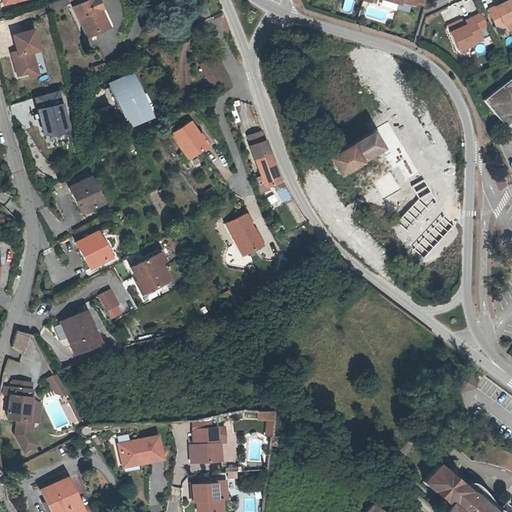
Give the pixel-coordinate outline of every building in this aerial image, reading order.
[(113,11),(108,0),(105,0),(86,9),(100,38),(118,29),(110,13),(113,11)] [(511,1),(505,5),(497,8),(490,11),(498,30),(508,26),(506,24),(511,21),(511,1)] [(481,14),(463,22),(465,26),(458,29),(450,33),(458,51),(482,41),(478,30),(487,26),(481,14)] [(33,30),(13,35),(18,55),(13,57),(18,76),(37,71),(32,52),(38,50),(33,30)] [(221,90),(231,85),(216,55),(200,63),(216,92),(221,90)] [(36,59),(40,72),(46,70),(42,57),(36,59)] [(96,72),(107,68),(104,62),(94,66),(96,72)] [(511,74),(480,100),(502,127),(511,118),(511,74)] [(133,81),(114,91),(120,103),(119,103),(131,124),(151,113),(133,81)] [(56,94),(35,100),(39,113),(38,113),(44,135),(66,128),(56,94)] [(207,147),(190,121),(172,133),(189,159),(207,147)] [(333,180),(383,150),(371,131),(322,159),(333,180)] [(263,132),(247,138),(261,177),(255,179),(260,191),(282,182),(270,151),(270,149),(263,132)] [(101,202),(87,178),(68,188),(81,213),(101,202)] [(212,186),(204,191),(209,198),(216,194),(212,186)] [(268,194),(273,206),(291,200),(287,188),(268,194)] [(245,257),(251,253),(264,244),(242,215),(224,226),(239,249),(245,257)] [(111,257),(98,231),(76,243),(90,268),(111,257)] [(161,262),(156,251),(127,267),(135,282),(132,283),(141,298),(167,284),(157,264),(161,262)] [(97,294),(106,311),(119,305),(111,288),(97,294)] [(94,337),(84,308),(61,317),(73,352),(97,344),(94,337)] [(22,351),(27,331),(17,328),(12,344),(22,351)] [(471,372),(457,376),(461,391),(475,387),(471,372)] [(8,416),(18,417),(32,418),(38,419),(40,402),(31,401),(32,387),(30,387),(30,381),(12,379),(12,385),(11,385),(8,416)] [(272,409),(256,409),(256,417),(267,417),(272,417),(272,409)] [(32,418),(18,417),(16,433),(25,449),(38,442),(31,431),(32,418)] [(196,419),(194,419),(195,429),(207,428),(207,417),(196,419)] [(82,426),(79,426),(79,431),(79,433),(81,435),(83,435),(85,435),(87,433),(88,431),(89,424),(88,423),(81,423),(82,426)] [(225,426),(217,427),(219,442),(221,442),(226,442),(225,426)] [(195,429),(196,446),(197,462),(222,460),(221,442),(219,442),(217,427),(207,428),(195,429)] [(158,433),(118,442),(124,461),(141,457),(142,461),(143,461),(163,456),(158,433)] [(141,457),(124,461),(125,467),(143,463),(143,461),(142,461),(141,457)] [(505,511),(499,507),(498,506),(489,495),(486,491),(479,484),(475,482),(473,482),(471,481),(468,482),(463,484),(438,463),(424,481),(444,499),(434,511),(505,511)] [(82,511),(65,478),(42,488),(54,511),(82,511)] [(228,480),(192,483),(193,498),(199,498),(200,501),(197,502),(198,511),(224,511),(224,499),(229,499),(228,480)] [(503,501),(499,507),(505,511),(510,505),(507,503),(503,501)] [(381,511),(383,510),(371,502),(362,511),(381,511)]
